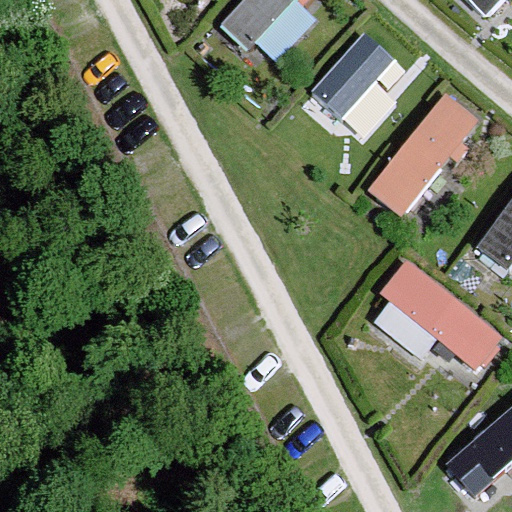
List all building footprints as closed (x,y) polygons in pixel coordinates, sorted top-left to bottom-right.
[(245,46),(288,0),(245,0),(221,25),(245,46)] [(464,0),(477,12),(489,0),(464,0)] [(333,114),(387,49),(362,29),(305,95),(333,114)] [(394,212),(461,127),(437,107),(368,193),(394,212)] [(478,262),(511,222),(511,176),(456,245),(478,262)] [(391,293),(470,356),(488,333),(408,271),(391,293)] [(481,475),(511,455),(511,421),(466,451),(481,475)]
